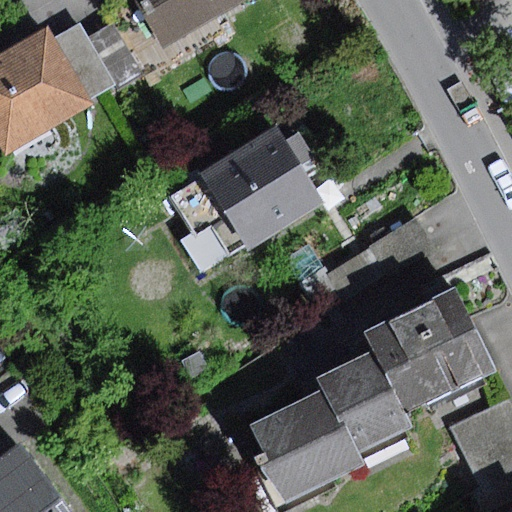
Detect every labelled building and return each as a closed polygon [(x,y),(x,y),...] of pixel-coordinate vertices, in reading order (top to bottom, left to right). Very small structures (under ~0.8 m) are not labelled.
[(136,0),(165,49),(249,0),(136,0)] [(79,22),(53,37),(90,102),(116,87),(88,38),(79,22)] [(114,24),(88,38),(116,87),(142,73),(114,24)] [(48,29),(0,57),(0,143),(7,155),(93,105),(90,102),(53,37),(48,29)] [(278,129),(168,196),(189,229),(176,237),(199,274),(248,244),(252,252),(326,206),(278,129)] [(416,220),(370,249),(387,275),(391,281),(436,252),(416,220)] [(387,275),(370,249),(326,275),(342,301),(387,275)] [(365,333),(374,351),(406,416),(497,372),(456,289),(365,333)] [(318,379),(325,392),(343,427),(349,424),(364,453),(413,429),(406,416),(374,351),(318,379)] [(325,392),(249,428),(285,505),(369,465),(364,453),(349,424),(343,427),(325,392)] [(449,427),(482,489),(511,470),(511,404),(510,401),(449,427)] [(0,511),(70,511),(10,430),(0,438),(0,511)] [(511,500),(511,470),(482,489),(492,510),(511,500)]
